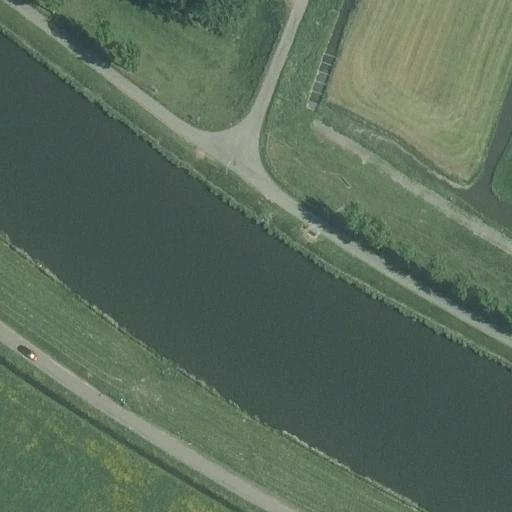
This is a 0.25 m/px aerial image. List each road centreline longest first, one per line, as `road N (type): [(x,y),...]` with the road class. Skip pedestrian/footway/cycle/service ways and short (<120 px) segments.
road 1 (tertiary): [(283,511),(159,441),(0,333)]
road 2 (unclassified): [(511,339),(368,259),(235,168)]
road 3 (unclassified): [(235,168),(7,0)]
road 4 (unclassified): [(235,168),(303,0)]
